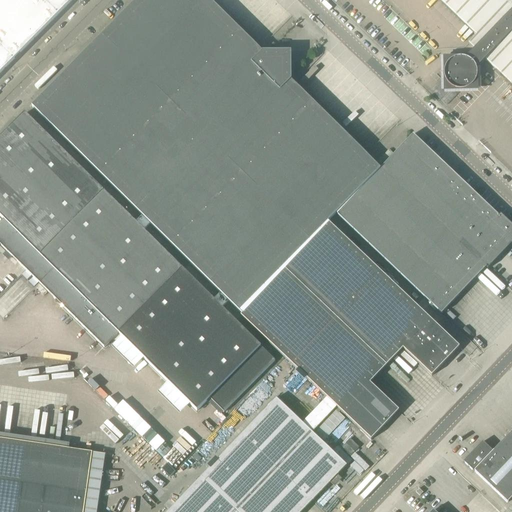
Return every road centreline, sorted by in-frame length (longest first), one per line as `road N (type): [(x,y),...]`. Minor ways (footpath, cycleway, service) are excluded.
road 1 (unclassified): [(511,198),(304,0)]
road 2 (unclassified): [(363,511),(511,356)]
road 3 (unclassified): [(107,0),(0,107)]
